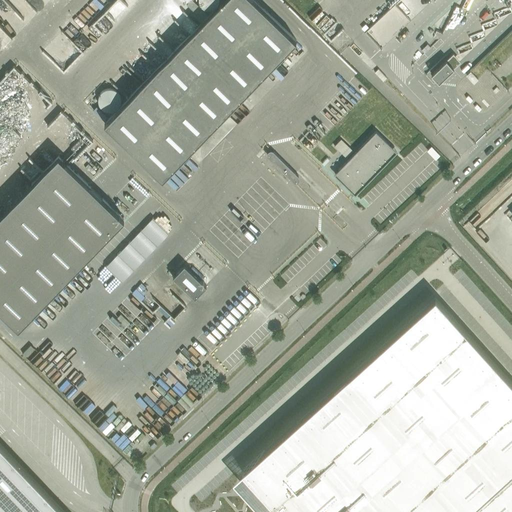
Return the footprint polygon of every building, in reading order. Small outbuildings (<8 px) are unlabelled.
[(105,123),(163,178),(296,39),(255,0),(222,0),(209,15),(202,22),(105,123)] [(398,0),(366,30),(381,47),(431,0),(398,0)] [(199,5),(192,13),(202,22),(209,15),(199,5)] [(454,53),(432,73),(439,81),(459,63),(455,54),(454,53)] [(376,131),(339,170),(351,181),(346,186),(355,195),(393,156),(385,148),(386,148),(390,144),(376,131)] [(412,152),(418,159),(428,150),(422,143),(412,152)] [(269,157),(293,181),(299,176),(274,151),(269,157)] [(59,155),(0,216),(0,309),(19,328),(124,218),(59,155)] [(185,264),(174,275),(173,276),(195,297),(207,285),(203,282),(185,264)] [(288,282),(293,277),(292,276),(296,272),(291,266),(281,275),(288,282)] [(511,511),(511,381),(435,296),(242,470),(246,474),(279,511),(511,511)] [(0,511),(65,511),(0,443),(0,511)]
